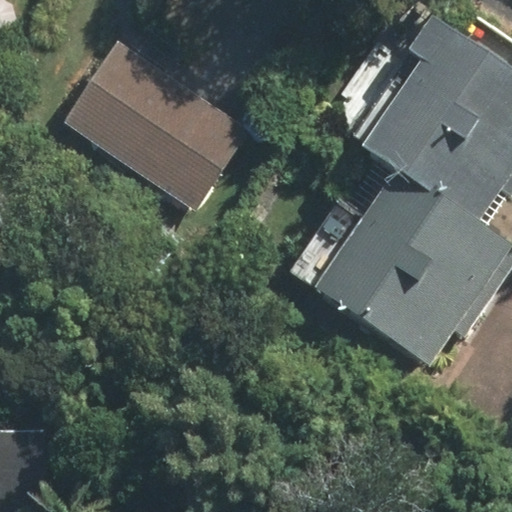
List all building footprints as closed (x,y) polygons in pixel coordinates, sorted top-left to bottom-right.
[(436,73),(374,160),(406,182),(482,238),(511,195),(511,80),(441,28),(418,60),(436,73)] [(124,54),(74,131),(197,210),(247,134),(124,54)] [(27,158),(0,151),(0,242),(7,244),(27,158)] [(511,257),(482,238),(406,182),(324,296),(434,375),(511,266),(511,257)] [(51,511),(46,440),(0,442),(0,511),(51,511)]
